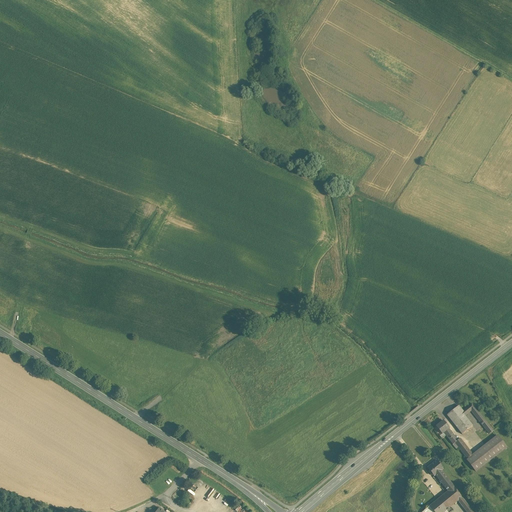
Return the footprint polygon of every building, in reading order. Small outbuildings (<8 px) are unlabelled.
[(462,411),(461,412),(465,417),(471,413),(476,408),(473,404),(462,411)] [(445,415),(461,436),(473,427),(465,417),(461,412),(462,411),(458,405),(445,415)] [(476,408),(471,413),(489,435),(494,431),(476,408)] [(450,428),(444,421),(436,426),(442,434),(444,432),(449,429),(450,428)] [(458,440),(449,429),(444,432),(453,444),(455,443),(458,440)] [(467,459),(467,460),(476,472),(507,448),(497,436),(473,455),(467,459)] [(458,440),(455,443),(458,447),(467,459),(473,455),(460,438),(458,440)] [(454,487),(455,486),(443,469),(444,468),(437,458),(426,466),(432,476),(436,473),(449,490),(454,487)] [(209,499),(217,488),(215,487),(207,498),(209,499)] [(449,490),(437,500),(443,507),(446,511),(457,501),(462,498),(454,487),(449,490)] [(229,500),(223,498),(224,494),(221,493),(219,498),(223,499),(222,504),(228,505),(229,500)] [(473,511),(462,498),(457,501),(465,511),(473,511)] [(437,500),(430,506),(434,511),(436,511),(443,507),(437,500)]
